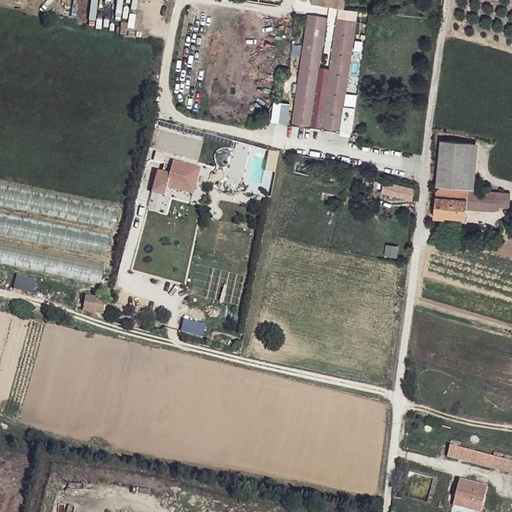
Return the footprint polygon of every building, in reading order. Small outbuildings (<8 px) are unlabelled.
[(346,0),(334,0),(334,6),(345,9),(346,0)] [(319,18),(308,14),(306,25),(290,110),(295,111),(292,126),(300,127),(319,18)] [(340,22),(328,18),(308,129),(320,131),(340,22)] [(467,209),(469,189),(468,189),(472,143),(442,141),(434,217),(445,219),(445,217),(458,218),(466,219),(467,209)] [(164,196),(166,187),(193,194),(200,166),(172,160),(169,172),(156,169),(151,193),(164,196)] [(398,186),(386,182),(384,193),(396,196),(398,186)] [(416,190),(398,186),(396,196),(414,200),(416,190)] [(0,207),(116,223),(118,204),(0,187),(0,207)] [(497,192),(469,189),(467,209),(495,211),(496,205),(497,192)] [(511,193),(497,192),(496,205),(510,206),(511,193)] [(0,233),(106,253),(110,234),(0,213),(0,233)] [(0,242),(0,263),(101,278),(104,258),(0,242)] [(34,293),(36,277),(15,274),(13,289),(34,293)] [(108,299),(86,296),(83,311),(104,315),(108,299)] [(511,460),(451,444),(448,455),(511,472),(511,460)] [(460,479),(454,504),(481,511),(488,486),(460,479)]
